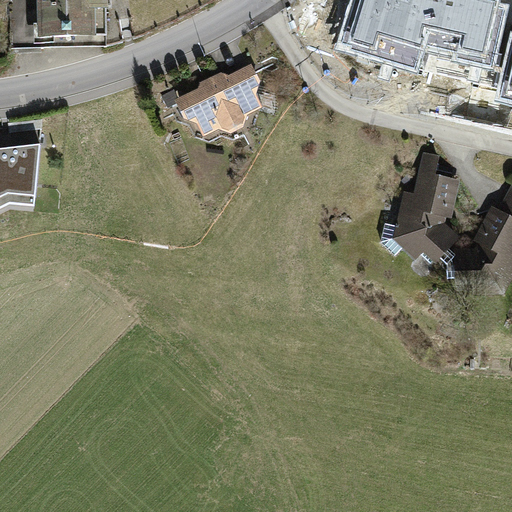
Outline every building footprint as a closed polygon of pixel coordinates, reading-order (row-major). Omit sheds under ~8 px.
[(40,0),(41,37),(106,36),(105,0),(40,0)] [(409,0),(404,24),(465,36),(472,0),(409,0)] [(222,74),(215,78),(212,86),(186,99),(183,108),(187,117),(199,121),(203,128),(210,130),(219,125),(231,129),(240,125),(244,113),(253,108),(256,101),(252,94),(256,83),(251,73),(243,71),(229,77),(222,74)] [(11,134),(44,135),(44,118),(11,117),(11,134)] [(35,206),(41,145),(0,149),(0,198),(8,194),(19,195),(17,205),(35,206)] [(386,224),(382,242),(396,256),(406,244),(416,255),(419,252),(431,263),(437,256),(439,257),(446,250),(456,238),(441,225),(445,207),(447,208),(448,206),(451,207),(456,186),(446,184),(446,179),(433,176),(437,157),(427,155),(413,215),(404,213),(401,227),(386,224)] [(511,192),(499,218),(501,219),(503,215),(511,219),(511,192)] [(457,264),(457,278),(475,278),(476,292),(496,291),(499,286),(504,286),(511,269),(511,267),(505,264),(511,250),(511,219),(503,215),(501,219),(499,218),(492,214),(482,232),(484,234),(484,236),(486,237),(477,252),(457,253),(457,264)] [(446,250),(439,257),(447,265),(447,279),(457,278),(457,264),(454,265),(453,257),(446,250)]
